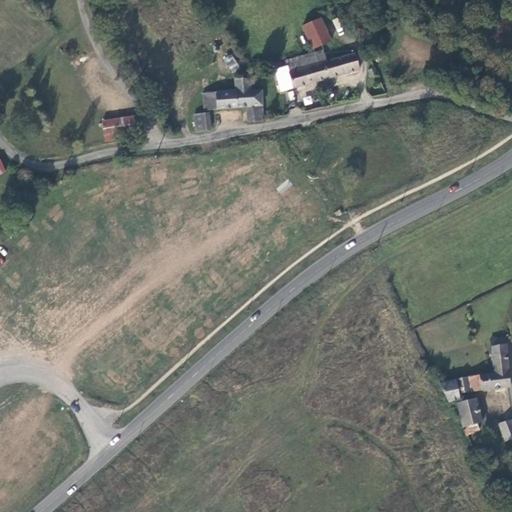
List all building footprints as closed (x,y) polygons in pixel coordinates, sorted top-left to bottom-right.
[(331,42),(322,18),(304,26),(313,49),(331,42)] [(230,53),(223,58),(232,72),(240,66),(230,53)] [(316,56),(315,53),(287,61),(288,68),(276,71),(282,92),(360,70),(356,54),(328,62),(326,53),(316,56)] [(368,71),(371,78),(377,74),(373,69),(368,71)] [(264,107),(263,90),(251,91),(250,79),(237,80),(238,92),(204,94),(206,110),(248,108),(264,107)] [(249,122),(264,121),(264,107),(248,108),(249,122)] [(196,115),(197,132),(211,131),(209,114),(196,115)] [(135,116),(103,121),(106,141),(138,136),(135,116)] [(315,158),(325,170),(340,157),(330,145),(315,158)] [(319,173),(310,163),(305,167),(314,178),(319,173)] [(506,345),(505,337),(491,339),(492,347),(506,345)] [(506,345),(492,347),(493,355),(495,374),(479,376),(481,390),(509,386),(506,345)] [(458,393),(481,390),(479,376),(455,381),(458,393)] [(455,381),(440,384),(449,401),(456,399),(459,398),(458,393),(455,381)] [(476,398),(457,403),(464,427),(469,425),(471,433),(478,430),(476,422),(481,421),(476,398)] [(499,425),(504,440),(511,437),(511,425),(510,421),(499,425)]
